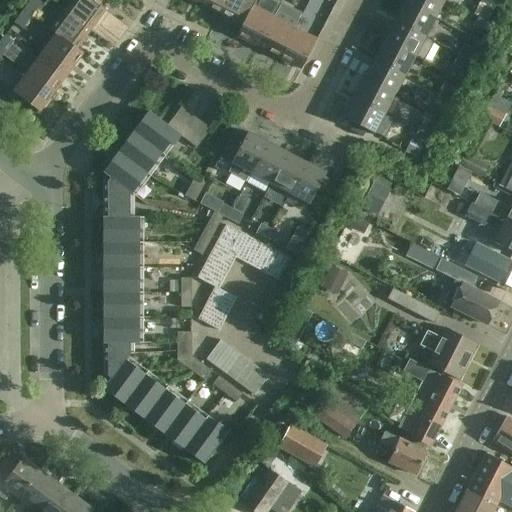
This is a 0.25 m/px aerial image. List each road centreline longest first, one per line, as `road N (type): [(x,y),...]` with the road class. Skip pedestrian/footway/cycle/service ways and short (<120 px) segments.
road 1 (residential): [(49,418),(47,177)]
road 2 (tertiary): [(422,511),(511,340)]
road 3 (residential): [(291,114),(157,49),(135,54)]
road 4 (residential): [(171,511),(49,418)]
road 5 (residential): [(47,177),(135,54)]
road 6 (residential): [(357,0),(291,114)]
